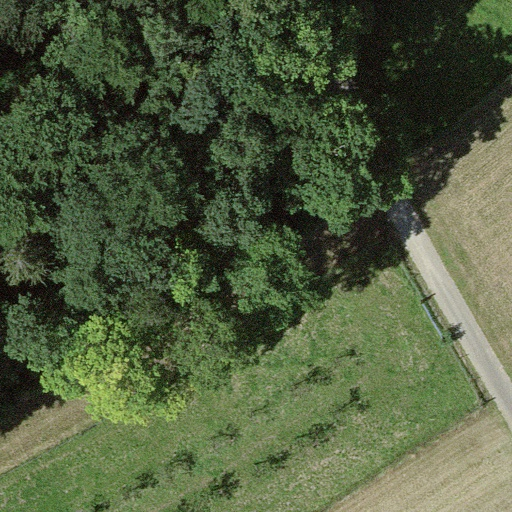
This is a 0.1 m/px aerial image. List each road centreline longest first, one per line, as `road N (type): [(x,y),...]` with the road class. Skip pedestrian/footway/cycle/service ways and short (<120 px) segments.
road 1 (track): [(289,0),(416,245)]
road 2 (residential): [(511,402),(416,245)]
